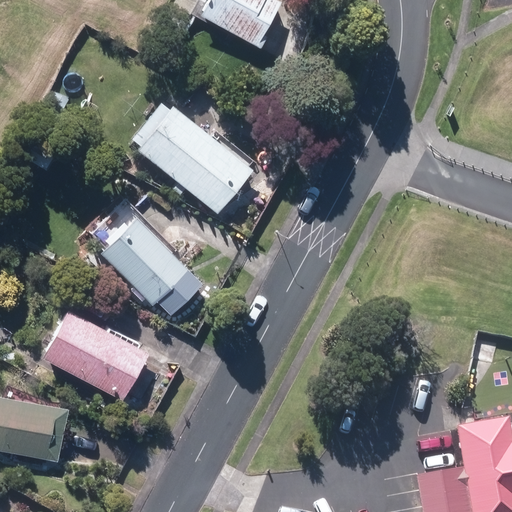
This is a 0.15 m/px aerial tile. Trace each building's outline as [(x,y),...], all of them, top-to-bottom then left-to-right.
[(202,0),(199,7),(263,42),(280,0),(202,0)] [(12,78),(0,71),(0,96),(2,98),(12,78)] [(248,163),(162,99),(133,138),(219,202),(248,163)] [(132,210),(96,245),(155,306),(191,271),(132,210)] [(146,336),(64,296),(40,347),(121,386),(146,336)] [(501,337),(475,333),(471,360),(497,363),(501,337)] [(61,398),(0,389),(0,444),(53,453),(61,398)] [(511,511),(511,430),(511,422),(455,430),(461,471),(411,477),(415,511),(511,511)]
